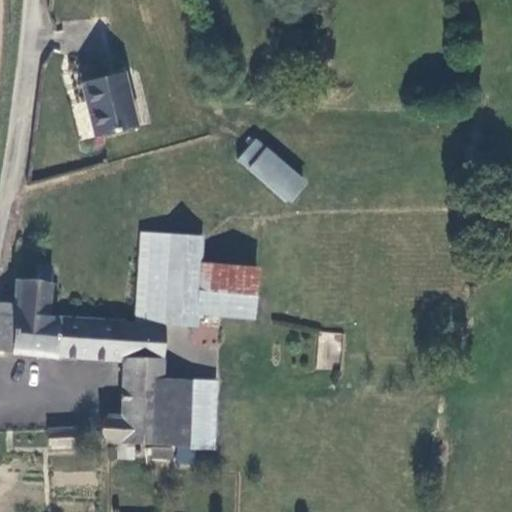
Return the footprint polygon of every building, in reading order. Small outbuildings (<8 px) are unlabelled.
[(94,136),(100,135),(135,127),(122,72),(80,82),(94,136)] [(261,181),(298,180),(252,140),(236,160),(261,181)] [(261,181),(285,202),(301,183),(298,180),(261,181)] [(200,254),(174,258),(174,237),(142,235),(136,325),(164,327),(164,325),(193,326),(194,314),(252,319),(258,244),(219,242),(200,254)] [(0,351),(55,357),(57,318),(48,317),(50,285),(16,282),(13,304),(0,303),(0,351)] [(125,321),(57,318),(55,357),(122,362),(161,362),(164,327),(136,325),(125,325),(125,321)] [(161,380),(161,362),(122,362),(122,379),(161,380)] [(188,448),(190,381),(161,380),(122,379),(121,417),(110,417),(105,419),(102,422),(100,425),(100,432),(101,437),(104,440),(108,443),(110,444),(188,448)] [(213,450),(216,382),(190,381),(188,448),(213,450)] [(76,446),(75,429),(47,430),(48,448),(76,446)]
